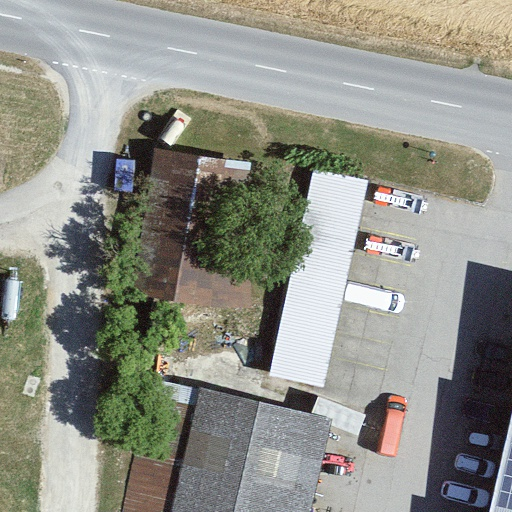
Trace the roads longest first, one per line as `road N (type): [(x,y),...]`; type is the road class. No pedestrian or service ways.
road 1 (secondary): [(0,16),(511,117)]
road 2 (track): [(72,511),(109,38)]
